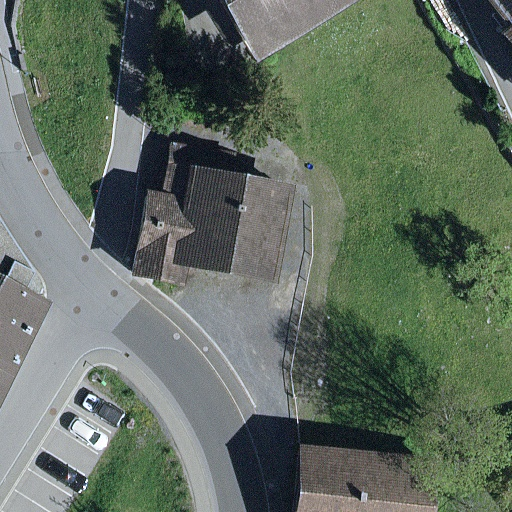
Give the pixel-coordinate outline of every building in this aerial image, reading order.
[(221,0),(248,45),(327,0),(221,0)] [(511,0),(498,0),(511,17),(511,19),(502,27),(511,39),(511,0)] [(159,195),(141,191),(127,267),(177,276),(179,265),(263,280),(281,187),(218,175),(221,155),(168,146),(159,195)] [(0,368),(31,305),(0,289),(0,368)] [(294,452),(288,511),(430,511),(435,466),(294,452)]
